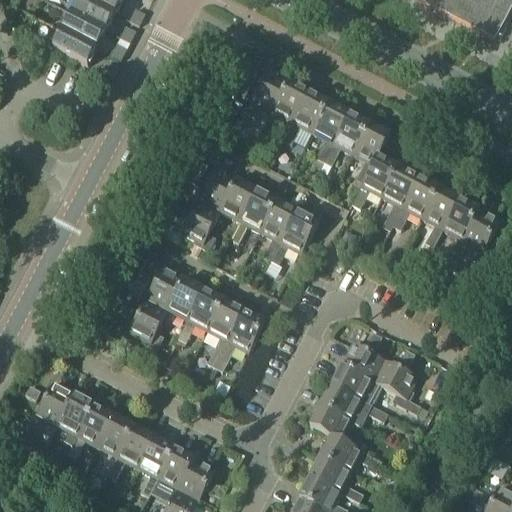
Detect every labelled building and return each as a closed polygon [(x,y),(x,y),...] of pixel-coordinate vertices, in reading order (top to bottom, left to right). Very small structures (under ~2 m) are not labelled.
[(125,2),(120,0),(81,0),(81,1),(115,19),(125,2)] [(511,0),(411,0),(495,44),(511,13),(511,0)] [(72,18),(106,36),(115,19),(81,1),(72,18)] [(145,19),(136,14),(130,26),(139,31),(145,19)] [(63,36),(97,54),(106,36),(72,18),(63,36)] [(55,32),(46,50),(54,54),(88,71),(97,54),(63,36),(55,32)] [(136,37),(127,32),(121,44),(130,48),(136,37)] [(127,54),(118,49),(111,61),(121,66),(127,54)] [(108,66),(103,77),(102,79),(112,83),(118,71),(108,66)] [(286,85),(268,76),(252,108),(273,119),(283,101),(292,84),(287,81),(286,85)] [(251,92),(256,83),(246,78),(241,87),(251,92)] [(292,84),(283,101),(273,119),(293,129),(310,98),(294,90),(296,86),(292,84)] [(310,98),(293,129),(283,147),(291,151),(300,133),(314,141),(332,105),(327,103),(326,107),(310,98)] [(314,141),(325,147),(316,165),(324,169),(350,120),(335,111),(336,108),(332,105),(314,141)] [(235,140),(251,148),(249,152),(262,158),(269,146),(262,142),(273,119),(252,108),(235,140)] [(234,125),(238,116),(228,111),(224,119),(234,125)] [(366,128),(350,120),(324,169),(331,173),(341,155),(354,162),(373,127),(368,124),(366,128)] [(366,169),(357,186),(363,189),(364,190),(379,162),(380,162),(391,141),(375,133),(376,129),(373,127),(354,162),(366,169)] [(364,190),(363,189),(353,210),(361,214),(370,198),(383,204),(401,170),(397,167),(395,170),(380,162),(379,162),(364,190)] [(383,234),(389,237),(386,243),(388,244),(420,183),(405,175),(406,172),(401,170),(383,204),(395,211),(383,234)] [(233,183),(217,175),(199,207),(221,219),(221,218),(220,218),(240,182),(235,180),(233,183)] [(199,191),(203,182),(193,177),(189,186),(199,191)] [(240,182),(220,218),(221,218),(240,228),(257,196),(241,188),(244,184),(240,182)] [(435,192),(420,183),(388,244),(396,248),(410,219),(423,226),(442,191),(437,188),(435,192)] [(423,226),(436,233),(427,249),(435,253),(444,236),(461,205),(444,196),(446,193),(442,191),(423,226)] [(257,196),(240,228),(231,246),(239,250),(248,233),(260,239),(279,203),(275,201),(273,205),(257,196)] [(260,239),(273,246),(264,263),(271,267),(297,217),(282,209),(283,206),(279,203),(260,239)] [(444,236),(463,247),(464,247),(482,212),(478,209),(476,213),(461,205),(444,236)] [(182,239),(199,248),(197,251),(202,254),(209,240),(221,219),(199,207),(182,239)] [(181,224),(186,215),(176,210),(171,219),(181,224)] [(487,214),(482,212),(464,247),(484,258),(501,226),(485,218),(487,214)] [(313,226),(297,217),(271,267),(279,271),(289,254),(301,261),(320,225),(315,222),(313,226)] [(210,258),(217,245),(209,240),(202,254),(210,258)] [(501,240),(496,249),(506,255),(511,246),(501,240)] [(444,282),(449,285),(452,282),(467,290),(484,258),(464,247),(463,247),(451,268),(444,282)] [(444,264),(437,278),(444,282),(451,268),(444,264)] [(483,273),(479,282),(489,288),(494,279),(483,273)] [(181,282),(165,274),(147,306),(168,318),(169,317),(168,317),(187,281),(182,279),(181,282)] [(146,290),(151,281),(141,276),(136,285),(146,290)] [(187,281),(168,317),(169,317),(188,327),(206,295),(189,286),(191,283),(187,281)] [(206,295),(188,327),(179,344),(187,348),(196,331),(209,339),(228,303),(223,301),(221,304),(206,295)] [(221,345),(212,362),(207,370),(216,375),(246,317),(229,308),(231,305),(228,303),(209,339),(221,345)] [(130,338),(147,347),(145,350),(150,353),(157,339),(168,318),(147,306),(130,338)] [(129,323),(133,314),(123,309),(119,318),(129,323)] [(261,325),(246,317),(216,375),(222,379),(227,370),(236,353),(249,360),(268,324),(263,322),(261,325)] [(368,349),(376,353),(382,343),(373,338),(368,349)] [(150,353),(146,361),(153,364),(164,343),(157,339),(150,353)] [(339,368),(375,387),(374,388),(376,389),(387,368),(353,350),(345,366),(341,364),(339,368)] [(401,366),(410,371),(415,360),(406,356),(401,366)] [(340,375),(332,390),(373,412),(383,392),(376,389),(374,388),(375,387),(339,368),(337,373),(340,375)] [(383,392),(396,399),(409,406),(414,398),(411,397),(417,384),(387,368),(376,389),(383,392)] [(70,398),(54,389),(36,422),(56,433),(75,397),(72,395),(70,398)] [(318,408),(354,428),(353,429),(361,433),(367,421),(384,428),(388,420),(373,412),(332,390),(323,407),(320,405),(318,408)] [(36,406),(40,397),(30,391),(26,400),(36,406)] [(56,433),(57,433),(53,441),(72,452),(77,443),(94,411),(78,402),(80,400),(75,397),(56,433)] [(409,406),(396,399),(392,408),(416,421),(421,412),(409,407),(409,406)] [(310,431),(330,443),(331,442),(360,458),(360,457),(364,449),(348,440),(353,429),(354,428),(318,408),(316,413),(319,415),(310,431)] [(77,443),(72,452),(68,459),(75,463),(84,447),(97,453),(115,418),(111,416),(110,419),(94,411),(77,443)] [(97,453),(109,460),(100,477),(108,481),(134,432),(118,423),(120,421),(115,418),(97,453)] [(19,454),(35,462),(34,466),(38,468),(45,454),(53,441),(57,433),(56,433),(36,422),(19,454)] [(8,433),(18,438),(23,430),(13,424),(8,433)] [(150,440),(134,432),(108,481),(115,485),(124,468),(137,474),(155,439),(152,437),(150,440)] [(137,474),(150,481),(140,498),(148,502),(175,453),(159,444),(160,442),(155,439),(137,474)] [(323,459),(320,457),(317,461),(353,480),(359,468),(377,478),(382,468),(360,457),(360,458),(331,442),(330,443),(323,459)] [(175,453),(148,502),(155,505),(159,498),(156,496),(161,488),(177,496),(196,461),(192,458),(190,461),(175,453)] [(53,459),(45,454),(38,468),(46,472),(53,459)] [(201,463),(196,461),(177,496),(199,507),(216,475),(199,466),(201,463)] [(342,501),(352,506),(360,511),(364,502),(346,492),(353,480),(317,461),(315,466),(318,467),(309,484),(342,501)] [(349,511),(352,506),(342,501),(309,484),(301,499),(298,497),(296,502),(313,511),(349,511)] [(216,490),(212,499),(222,504),(226,496),(216,490)] [(511,511),(511,500),(500,494),(490,511),(511,511)] [(482,509),(486,500),(476,495),(472,504),(482,509)] [(204,511),(198,508),(199,507),(177,496),(169,511),(204,511)] [(297,508),(294,511),(313,511),(296,502),(294,506),(297,508)]
